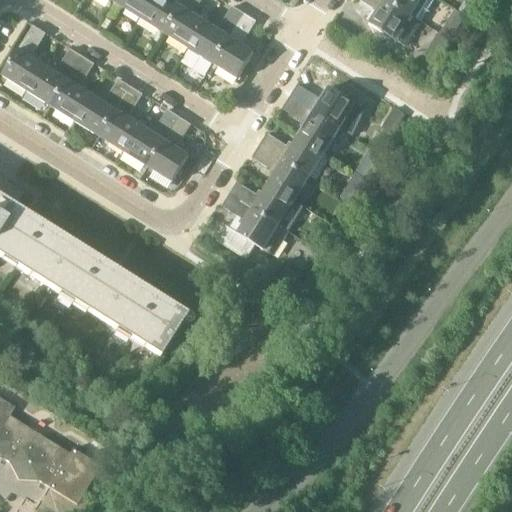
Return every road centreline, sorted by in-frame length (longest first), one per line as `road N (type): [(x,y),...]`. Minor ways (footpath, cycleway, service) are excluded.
road 1 (residential): [(261,511),(335,438),(511,203)]
road 2 (residential): [(23,0),(232,130)]
road 3 (primary): [(511,332),(395,511)]
road 4 (residential): [(174,221),(0,112)]
road 5 (primary): [(440,511),(511,402)]
